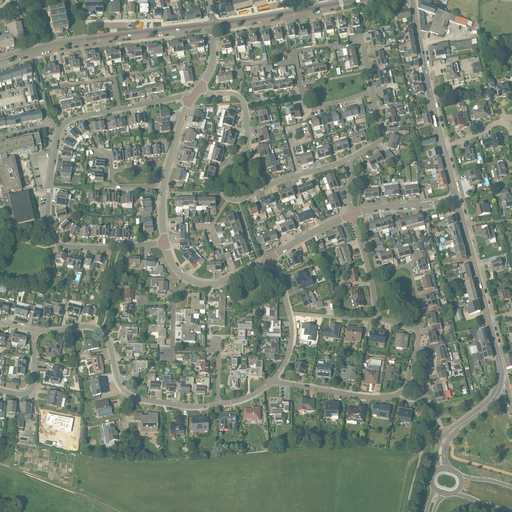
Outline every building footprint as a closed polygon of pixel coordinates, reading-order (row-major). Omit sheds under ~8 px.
[(120,4),(119,0),(113,0),(113,4),(111,4),(111,14),(116,14),(116,13),(120,13),(120,4)] [(161,10),(164,24),(178,23),(177,17),(171,18),(168,9),(166,9),(163,0),(159,0),(159,1),(161,10)] [(235,6),(233,0),(231,0),(232,2),(226,4),(227,7),(228,13),(236,11),(235,6)] [(187,22),(187,21),(186,17),(183,18),(179,2),(180,2),(176,3),(178,10),(175,11),(177,17),(178,23),(187,22)] [(193,13),(193,11),(190,11),(191,14),(186,15),(185,12),(182,13),(181,8),(180,2),(179,2),(183,18),(186,17),(187,21),(194,20),(193,13)] [(95,15),(95,14),(102,14),(102,3),(86,3),(86,14),(90,14),(90,15),(95,15)] [(228,13),(227,7),(223,8),(221,3),(216,4),(220,16),(225,14),(228,13)] [(66,5),(51,8),(55,32),(60,31),(60,37),(65,36),(64,30),(70,29),(66,5)] [(451,14),(446,13),(443,12),(439,10),(436,9),(430,7),(426,6),(424,5),(423,7),(419,6),(419,12),(421,31),(444,37),(449,21),(460,25),(462,21),(461,20),(461,18),(451,14)] [(391,23),(392,23),(397,22),(408,19),(408,18),(410,18),(409,11),(394,15),(394,16),(390,16),(391,23)] [(349,21),(351,35),(354,35),(353,28),(360,27),(358,15),(354,16),(354,20),(349,21)] [(336,26),(339,26),(340,30),(339,30),(339,35),(347,34),(348,35),(351,35),(349,21),(343,22),(343,20),(342,17),(338,18),(338,21),(335,21),(336,26)] [(335,21),(332,22),(332,19),(327,20),(328,23),(325,23),(326,24),(325,25),(326,30),(323,30),(324,39),(328,39),(327,32),(334,31),(333,31),(333,27),(336,26),(335,21)] [(311,35),(312,39),(312,43),(316,42),(315,36),(321,35),(321,34),(320,30),(319,27),(319,23),(312,24),(313,24),(314,34),(311,35)] [(0,51),(14,48),(13,41),(24,39),(21,25),(16,26),(8,27),(7,28),(7,29),(5,29),(6,32),(8,32),(10,32),(11,37),(0,39),(0,51)] [(285,37),(286,40),(287,45),(288,51),(291,50),(290,45),(289,38),(296,37),(296,36),(295,36),(293,25),(294,25),(287,26),(289,36),(285,37)] [(303,44),(302,37),(308,37),(306,25),(300,26),(301,36),(298,37),(300,45),(303,44)] [(395,39),(413,35),(412,28),(403,30),(404,34),(395,35),(395,39)] [(286,40),(285,37),(283,37),(281,29),(275,30),(276,40),(273,40),(276,55),(279,54),(277,42),(286,40)] [(247,42),(247,47),(248,51),(252,50),(251,45),(258,44),(258,43),(257,43),(255,31),(256,31),(251,32),(252,35),(249,35),(249,37),(250,42),(247,42)] [(269,31),(262,32),(264,42),(261,42),(263,55),(266,54),(264,44),(271,43),(271,42),(269,31)] [(372,41),(381,40),(379,33),(371,35),(372,41)] [(247,47),(247,42),(244,43),(243,35),(238,36),(239,36),(239,39),(237,39),(237,41),(236,41),(237,46),(234,46),(235,49),(236,56),(236,60),(240,59),(239,55),(239,53),(246,52),(245,47),(247,47)] [(413,35),(395,39),(396,42),(405,40),(406,45),(415,43),(413,35)] [(235,49),(234,46),(232,47),(230,37),(225,38),(226,41),(224,41),(224,43),(223,43),(224,48),(221,48),(222,52),(224,52),(225,51),(235,49)] [(191,54),(198,53),(197,50),(195,39),(188,41),(189,48),(190,52),(191,54)] [(197,50),(198,53),(205,51),(204,49),(203,41),(198,42),(198,39),(195,39),(197,50)] [(381,40),(372,41),(374,48),(382,46),(384,46),(384,45),(385,44),(385,43),(385,42),(384,41),(383,40),(383,39),(381,40)] [(435,50),(436,58),(450,55),(448,48),(455,47),(454,42),(452,43),(439,45),(440,49),(435,50)] [(173,55),(177,54),(174,43),(167,44),(167,45),(168,45),(169,52),(168,52),(169,52),(173,51),(173,54),(173,55)] [(174,43),(177,54),(184,53),(184,52),(183,52),(182,45),(178,46),(177,43),(174,43)] [(407,52),(416,50),(415,44),(406,45),(407,48),(404,48),(400,49),(400,50),(401,53),(404,52),(407,52)] [(154,46),(156,57),(163,55),(161,48),(157,48),(157,45),(154,46)] [(152,57),(156,57),(154,46),(147,47),(148,54),(148,55),(152,54),(153,57),(152,57)] [(132,60),(135,59),(133,48),(126,50),(127,57),(131,56),(132,59),(131,59),(132,60)] [(133,48),(135,59),(142,58),(142,61),(146,61),(144,53),(141,54),(140,50),(136,51),(136,48),(133,48)] [(344,57),(355,54),(354,48),(346,49),(345,49),(343,50),(344,57)] [(112,51),(114,61),(121,60),(120,53),(115,53),(115,50),(112,51)] [(404,52),(405,56),(405,59),(410,58),(417,56),(416,50),(407,52),(404,52)] [(115,65),(114,61),(112,51),(105,52),(106,59),(107,63),(111,62),(112,65),(115,65)] [(97,66),(96,63),(100,63),(99,55),(95,56),(94,52),(94,53),(91,53),(93,64),(94,67),(97,66)] [(377,61),(384,59),(383,52),(375,54),(377,61)] [(90,64),(93,64),(91,53),(85,54),(84,54),(86,62),(89,61),(90,64)] [(311,61),(311,58),(310,53),(307,53),(303,54),(304,60),(307,62),(311,61)] [(349,62),(357,61),(355,54),(344,57),(346,63),(349,62)] [(480,63),(479,57),(459,62),(459,65),(455,66),(449,67),(449,68),(447,69),(448,73),(445,74),(446,77),(447,77),(448,81),(458,79),(459,82),(464,81),(463,78),(470,77),(471,81),(478,79),(478,78),(483,77),(483,75),(481,63),(480,63)] [(70,70),(73,70),(71,59),(65,61),(65,60),(64,61),(66,68),(69,67),(70,71),(71,71),(70,70)] [(71,59),(73,70),(73,72),(80,71),(79,61),(74,62),(74,59),(71,59)] [(386,69),(394,67),(394,64),(390,65),(388,65),(387,59),(384,59),(377,61),(378,67),(385,66),(386,69)] [(349,62),(346,63),(347,69),(346,70),(347,73),(352,71),(352,69),(358,68),(357,61),(349,62)] [(314,75),(313,67),(312,62),(305,63),(308,76),(314,75)] [(405,65),(405,67),(406,71),(419,68),(418,63),(405,65)] [(319,66),(320,73),(327,72),(326,64),(319,66)] [(51,66),(53,76),(59,75),(60,75),(59,67),(54,68),(54,65),(51,66)] [(51,76),(53,76),(51,66),(44,67),(45,70),(39,71),(40,75),(42,75),(43,76),(44,77),(45,77),(46,77),(45,75),(45,74),(46,74),(49,73),(50,77),(51,77),(51,76)] [(391,71),(395,70),(394,67),(386,69),(386,72),(379,73),(380,80),(392,78),(391,71)] [(184,78),(192,76),(191,70),(186,71),(185,68),(179,69),(179,72),(183,71),(184,78)] [(225,76),(226,83),(233,82),(232,74),(225,75),(225,76)] [(419,84),(422,84),(421,77),(417,77),(417,74),(409,76),(410,79),(411,81),(410,82),(411,85),(419,84)] [(285,78),(287,89),(293,88),(292,81),(289,81),(288,77),(287,77),(286,75),(284,75),(285,77),(285,78)] [(192,76),(184,78),(185,84),(183,85),(184,87),(189,86),(188,84),(193,83),(192,76)] [(287,89),(285,78),(281,79),(281,78),(278,78),(278,79),(279,83),(280,90),(287,89)] [(387,89),(398,86),(398,84),(393,85),(392,78),(380,80),(382,87),(386,86),(387,89)] [(273,84),(272,80),(272,79),(265,80),(266,83),(267,91),(273,90),(272,84),(273,84)] [(274,91),(280,90),(279,83),(278,79),(272,80),(273,84),(272,84),(273,90),(274,91)] [(261,92),(267,91),(266,83),(265,80),(259,81),(259,84),(261,92)] [(254,93),(261,92),(259,84),(259,81),(252,82),(254,93)] [(98,94),(100,102),(106,101),(105,95),(106,94),(106,93),(105,89),(101,90),(100,89),(102,83),(100,82),(99,84),(98,88),(98,90),(98,91),(98,94)] [(157,93),(156,85),(155,82),(149,83),(149,86),(151,94),(157,93)] [(156,85),(157,93),(164,92),(162,84),(156,85)] [(419,87),(419,84),(411,85),(412,89),(413,88),(415,95),(424,93),(423,87),(419,87)] [(503,98),(506,97),(506,96),(510,95),(509,91),(510,90),(509,88),(508,87),(507,84),(496,87),(499,98),(502,97),(503,98)] [(145,95),(151,94),(149,86),(143,88),(143,89),(145,95)] [(384,99),(392,97),(391,91),(393,90),(398,89),(398,86),(387,89),(388,92),(383,93),(384,99)] [(30,96),(36,95),(34,87),(32,88),(32,87),(31,87),(30,88),(28,88),(30,96)] [(145,97),(145,95),(143,89),(137,91),(138,98),(145,97)] [(93,103),(100,102),(98,94),(98,91),(91,92),(92,95),(93,103)] [(125,101),(132,100),(130,92),(124,93),(125,101)] [(36,95),(30,96),(32,104),(34,104),(35,104),(36,104),(36,103),(38,103),(36,95)] [(87,105),(93,103),(92,95),(85,96),(85,97),(82,97),(83,103),(86,102),(87,105)] [(80,103),(83,103),(82,97),(79,98),(80,100),(73,101),(75,109),(81,108),(80,103)] [(390,108),(402,106),(401,103),(397,104),(396,97),(392,97),(384,99),(386,106),(390,105),(390,108)] [(299,112),(298,107),(293,108),(292,104),(285,105),(286,108),(289,108),(290,110),(289,110),(290,114),(299,112)] [(475,121),(489,117),(488,113),(488,112),(487,109),(485,104),(479,106),(480,110),(473,112),(475,121)] [(351,108),(353,117),(359,116),(359,118),(363,117),(360,105),(351,108)] [(388,119),(396,117),(395,112),(399,111),(400,116),(404,115),(402,106),(390,108),(391,111),(387,112),(388,119)] [(224,119),(234,121),(235,116),(228,114),(229,111),(235,112),(236,108),(230,107),(229,110),(227,110),(226,113),(224,119)] [(259,118),(268,116),(267,110),(266,107),(255,110),(256,116),(258,116),(259,118)] [(194,118),(203,120),(206,110),(199,108),(198,113),(195,112),(194,118)] [(346,119),(353,117),(351,108),(344,110),(344,109),(340,109),(342,116),(343,116),(344,119),(346,118),(346,119)] [(344,124),(342,116),(340,109),(337,110),(338,113),(331,115),(334,124),(338,123),(340,125),(344,124)] [(161,123),(169,122),(168,118),(170,118),(169,112),(160,113),(161,123)] [(299,112),(290,114),(291,119),(292,119),(292,121),(289,122),(290,125),(296,123),(295,120),(296,120),(301,118),(299,112)] [(456,116),(452,117),(452,116),(453,121),(455,129),(460,128),(461,130),(467,128),(466,124),(469,123),(466,113),(460,115),(460,114),(460,115),(461,118),(457,119),(456,116)] [(334,124),(331,115),(325,116),(324,114),(321,115),(323,121),(324,126),(325,130),(329,129),(328,125),(334,124)] [(314,128),(324,126),(323,121),(321,115),(318,116),(319,118),(312,119),(314,128)] [(128,127),(138,125),(137,116),(131,117),(131,119),(127,119),(128,127)] [(137,116),(138,125),(149,124),(148,116),(144,117),(144,116),(137,116)] [(259,128),(270,125),(269,122),(270,122),(268,116),(259,118),(260,122),(258,122),(259,128)] [(432,126),(429,116),(415,119),(417,124),(419,123),(419,125),(416,126),(416,130),(432,126)] [(396,117),(388,119),(389,125),(397,124),(396,117)] [(203,120),(194,118),(193,123),(195,124),(194,128),(200,129),(201,130),(203,120)] [(125,127),(128,127),(127,119),(117,121),(118,130),(125,129),(125,127)] [(232,127),(234,121),(224,119),(222,128),(225,129),(225,126),(232,127)] [(108,131),(118,130),(117,121),(111,122),(111,123),(107,124),(108,131)] [(169,122),(161,123),(162,127),(160,127),(161,133),(170,132),(169,122)] [(92,133),(99,132),(97,123),(91,124),(91,126),(87,126),(86,127),(89,134),(89,135),(92,133)] [(108,131),(107,124),(104,124),(104,123),(97,123),(99,132),(108,131)] [(89,134),(86,127),(84,124),(79,126),(79,128),(75,129),(74,131),(80,137),(81,137),(83,135),(86,133),(87,135),(89,134)] [(259,137),(268,135),(267,129),(266,129),(265,126),(270,125),(259,128),(260,131),(257,132),(259,137)] [(200,129),(194,128),(192,127),(191,131),(187,131),(186,136),(195,139),(196,135),(200,136),(201,133),(200,132),(200,129)] [(224,132),(225,129),(222,128),(221,132),(224,132),(222,138),(235,141),(236,135),(224,132)] [(80,137),(74,131),(74,130),(69,134),(70,135),(67,139),(66,140),(74,144),(76,141),(80,137)] [(361,144),(358,134),(354,135),(351,130),(350,130),(348,131),(347,131),(349,137),(350,139),(353,138),(355,145),(361,144)] [(358,134),(361,144),(367,142),(364,133),(368,132),(367,130),(364,131),(364,132),(358,134)] [(267,145),(269,144),(268,142),(270,141),(268,135),(259,137),(260,141),(258,141),(259,147),(267,145)] [(494,150),(503,147),(500,135),(491,138),(491,140),(483,142),(485,150),(493,148),(494,150)] [(195,140),(195,139),(186,136),(185,142),(187,143),(186,147),(189,147),(189,148),(190,148),(193,149),(193,148),(196,149),(197,143),(196,140),(195,140)] [(390,142),(397,145),(399,138),(391,136),(390,142)] [(421,147),(436,143),(434,136),(431,137),(425,138),(419,140),(421,147)] [(0,157),(36,150),(36,148),(41,147),(38,137),(3,145),(2,143),(0,143),(0,157)] [(347,140),(350,139),(349,137),(346,137),(346,140),(341,141),(343,151),(349,150),(347,140)] [(222,138),(221,144),(233,147),(235,141),(222,138)] [(74,144),(66,140),(63,145),(65,146),(63,150),(63,151),(72,152),(72,149),(75,144),(74,144)] [(284,153),(289,151),(286,140),(281,141),(282,147),(285,146),(286,149),(283,150),(284,153)] [(337,153),(343,151),(341,141),(334,143),(331,144),(332,147),(335,146),(337,153)] [(395,151),(397,145),(390,142),(388,149),(395,151)] [(332,147),(331,144),(328,145),(328,144),(322,146),(323,148),(325,158),(331,157),(329,148),(332,147)] [(268,151),(267,145),(259,147),(258,147),(259,153),(268,151)] [(152,147),(153,157),(160,156),(160,154),(163,154),(162,146),(152,147)] [(217,150),(218,147),(215,146),(213,155),(222,158),(224,152),(217,150)] [(147,158),(153,157),(152,147),(142,148),(143,156),(147,156),(147,158)] [(139,157),(143,156),(142,148),(132,150),(133,159),(140,158),(139,157)] [(198,150),(196,149),(193,148),(193,149),(190,148),(189,148),(188,151),(185,151),(184,157),(193,159),(196,159),(198,150)] [(319,160),(325,158),(323,148),(316,150),(314,151),(314,154),(318,153),(319,160)] [(471,150),(470,148),(466,149),(467,152),(462,154),(465,164),(471,162),(471,161),(475,160),(474,156),(475,156),(473,149),(471,150)] [(123,160),(133,159),(132,150),(126,150),(126,152),(122,152),(123,160)] [(270,157),(273,156),(271,150),(268,151),(259,153),(261,159),(265,158),(270,157)] [(386,152),(393,160),(395,158),(388,150),(386,152)] [(428,160),(433,159),(440,157),(438,150),(431,151),(426,152),(428,160)] [(72,152),(63,151),(62,158),(63,158),(63,161),(74,163),(75,159),(71,158),(72,152)] [(311,155),(314,154),(314,151),(310,152),(311,154),(305,155),(307,165),(313,163),(311,155)] [(124,162),(123,160),(122,152),(112,153),(113,162),(117,161),(117,163),(124,162)] [(390,162),(393,160),(386,152),(384,154),(390,162)] [(373,158),(378,164),(384,161),(379,154),(373,158)] [(221,164),(222,158),(213,155),(211,161),(209,160),(208,164),(210,164),(211,161),(221,164)] [(307,165),(305,155),(299,157),(299,155),(295,156),(296,159),(299,158),(301,166),(307,165)] [(266,164),(275,161),(274,156),(273,156),(270,157),(265,158),(266,164)] [(0,188),(1,194),(11,193),(17,191),(18,195),(22,194),(14,157),(6,158),(6,161),(0,162),(0,188)] [(191,169),(193,159),(184,157),(182,163),(185,163),(184,167),(188,168),(191,169)] [(380,168),(378,164),(373,158),(368,161),(369,163),(366,165),(370,170),(372,168),(375,166),(377,169),(380,168)] [(431,165),(427,166),(427,168),(442,165),(440,159),(430,162),(431,165)] [(74,166),(74,163),(63,161),(62,171),(71,173),(72,166),(74,166)] [(277,167),(275,161),(266,164),(268,170),(272,169),(277,167)] [(92,172),(103,173),(103,169),(104,169),(104,162),(96,162),(95,168),(91,167),(87,167),(87,171),(91,171),(91,172),(92,172)] [(209,168),(210,164),(208,164),(207,167),(205,173),(215,175),(216,169),(209,168)] [(496,181),(502,179),(501,177),(506,176),(504,168),(506,168),(505,164),(492,167),(496,181)] [(188,168),(184,167),(181,166),(180,170),(177,170),(176,175),(185,178),(188,168)] [(272,169),(268,170),(270,177),(277,175),(277,174),(282,173),(280,166),(277,167),(272,169)] [(70,183),(71,173),(62,171),(61,178),(62,178),(62,182),(70,183)] [(482,180),(484,179),(483,174),(481,175),(480,171),(467,174),(468,178),(469,181),(471,180),(472,185),(477,183),(477,186),(483,185),(482,180)] [(102,176),(103,173),(92,172),(90,173),(93,177),(95,176),(94,182),(103,183),(103,177),(102,176)] [(213,181),(215,175),(205,173),(203,182),(206,183),(207,180),(213,181)] [(427,184),(446,179),(444,174),(437,175),(437,178),(430,180),(430,181),(427,182),(427,184)] [(183,188),(185,178),(176,175),(175,181),(178,182),(177,186),(183,188)] [(327,184),(337,181),(336,178),(335,179),(333,175),(325,178),(327,184)] [(446,179),(427,184),(428,185),(430,185),(432,190),(447,186),(446,179)] [(399,191),(402,191),(401,180),(398,181),(397,182),(391,183),(391,187),(392,197),(395,197),(395,196),(399,195),(399,191)] [(412,197),(411,187),(405,188),(404,180),(401,180),(402,191),(405,190),(405,197),(409,196),(410,197),(412,197)] [(411,187),(412,197),(416,197),(415,196),(419,195),(419,190),(422,190),(421,185),(421,183),(420,180),(417,181),(418,186),(411,187)] [(330,191),(321,194),(322,197),(327,195),(332,193),(331,190),(338,188),(337,184),(338,184),(337,181),(327,184),(330,191)] [(319,198),(315,187),(312,188),(311,183),(304,186),(307,193),(313,191),(314,193),(317,199),(319,198)] [(301,196),(307,193),(304,186),(298,188),(301,196)] [(382,192),(381,186),(379,186),(378,186),(378,189),(371,190),(372,200),(376,200),(375,198),(379,198),(379,193),(382,192)] [(392,197),(391,187),(385,188),(385,186),(381,186),(382,192),(385,192),(385,197),(389,196),(389,198),(392,197)] [(372,200),(371,190),(365,190),(364,188),(361,188),(362,197),(365,196),(366,199),(370,199),(370,200),(372,200)] [(286,192),(288,199),(289,201),(295,199),(294,197),(292,189),(286,192)] [(57,200),(66,201),(67,195),(68,191),(59,190),(59,194),(58,194),(57,200)] [(508,194),(507,190),(509,190),(500,192),(503,202),(505,201),(507,209),(510,208),(511,210),(511,209),(511,197),(510,198),(508,194),(510,194),(508,194)] [(282,201),(288,199),(286,192),(279,194),(282,201)] [(10,232),(10,233),(16,232),(17,234),(35,230),(35,226),(28,193),(12,196),(11,193),(1,194),(8,224),(6,224),(7,230),(10,230),(10,232)] [(330,204),(339,201),(338,198),(337,199),(336,195),(333,196),(332,193),(327,195),(330,204)] [(102,204),(102,196),(98,196),(98,195),(92,194),(91,204),(102,204)] [(112,205),(112,195),(106,195),(106,196),(102,196),(102,204),(112,205)] [(122,205),(122,197),(118,197),(118,195),(112,195),(112,205),(122,205)] [(122,197),(122,205),(132,205),(132,196),(126,196),(126,197),(122,197)] [(267,198),(271,209),(277,206),(276,204),(273,196),(267,198)] [(142,208),(151,207),(150,197),(142,198),(143,202),(141,202),(142,208)] [(266,210),(271,209),(267,198),(260,201),(263,207),(261,209),(266,222),(266,221),(266,219),(267,219),(265,213),(267,212),(266,210)] [(65,207),(66,201),(57,200),(56,206),(58,206),(57,213),(64,211),(66,210),(65,207)] [(339,201),(330,204),(333,211),(340,208),(339,204),(340,204),(339,201)] [(254,205),(253,202),(248,204),(252,216),(259,213),(256,205),(254,205)] [(483,206),(483,205),(477,206),(479,213),(478,213),(479,217),(490,214),(488,205),(483,206)] [(143,218),(151,217),(150,213),(152,213),(151,207),(142,208),(139,208),(140,218),(143,218)] [(312,216),(315,215),(313,209),(310,210),(309,207),(302,210),(304,213),(307,223),(310,222),(309,221),(313,220),(312,216)] [(66,216),(64,211),(57,213),(55,214),(57,220),(59,219),(61,225),(66,221),(68,219),(71,216),(69,214),(66,216)] [(304,224),(307,223),(304,213),(297,216),(297,215),(294,216),(296,222),(299,221),(300,224),(304,223),(304,224)] [(231,225),(239,222),(238,219),(237,220),(236,216),(228,219),(225,219),(227,226),(231,225)] [(293,223),(296,222),(294,216),(291,217),(290,217),(290,218),(285,220),(286,224),(289,232),(295,230),(293,223)] [(416,217),(418,228),(425,226),(424,225),(427,225),(426,219),(423,219),(422,216),(416,217)] [(143,228),(152,227),(151,217),(143,218),(140,218),(140,222),(142,222),(143,228)] [(413,229),(418,228),(416,217),(410,219),(413,229)] [(445,227),(457,224),(455,217),(441,221),(442,225),(445,224),(445,227)] [(397,229),(396,223),(393,224),(391,218),(386,220),(387,227),(388,229),(389,232),(395,231),(394,230),(397,229)] [(408,230),(413,229),(410,219),(405,220),(406,227),(407,227),(408,230)] [(382,230),(388,229),(387,227),(386,220),(380,221),(382,228),(382,230)] [(401,229),(406,227),(405,220),(399,221),(399,222),(396,223),(397,229),(398,229),(398,232),(401,231),(401,229)] [(66,221),(61,225),(59,228),(63,232),(64,231),(69,236),(70,233),(73,227),(70,226),(66,221)] [(377,232),(382,230),(382,228),(380,221),(374,222),(377,232)] [(233,231),(241,228),(239,222),(231,225),(233,231)] [(289,232),(286,224),(279,226),(279,225),(278,222),(275,223),(279,232),(281,231),(282,234),(289,232)] [(368,234),(377,232),(374,222),(368,224),(369,228),(366,228),(368,234)] [(275,233),(279,232),(275,223),(276,226),(273,227),(275,232),(269,234),(268,231),(272,242),(278,240),(275,233)] [(177,234),(185,234),(185,227),(185,224),(183,224),(179,224),(179,227),(177,227),(177,234)] [(81,239),(82,229),(81,229),(81,230),(79,230),(73,227),(70,233),(69,236),(75,238),(76,236),(79,238),(81,239)] [(152,227),(143,228),(144,238),(152,237),(151,233),(153,233),(152,227)] [(102,238),(102,228),(96,228),(96,229),(92,229),(92,237),(102,238)] [(112,238),(112,230),(108,230),(108,228),(102,228),(102,238),(112,238)] [(242,235),(243,234),(241,228),(233,231),(235,237),(236,237),(242,235)] [(495,239),(492,228),(482,231),(483,234),(484,234),(486,242),(491,241),(491,240),(495,239)] [(92,237),(92,229),(88,229),(82,229),(81,239),(87,239),(87,237),(92,237)] [(344,239),(340,229),(334,232),(326,235),(328,242),(336,239),(337,242),(344,239)] [(122,240),(122,230),(116,230),(112,230),(112,238),(116,238),(116,239),(122,240)] [(122,230),(122,240),(128,240),(128,238),(132,239),(132,230),(128,230),(122,230)] [(265,244),(272,242),(268,231),(258,234),(255,235),(258,244),(264,242),(265,244)] [(446,243),(461,239),(459,232),(449,235),(445,236),(446,243)] [(180,244),(189,243),(189,240),(189,234),(185,234),(177,234),(177,241),(180,241),(180,244)] [(233,245),(236,244),(245,241),(242,235),(236,237),(235,237),(231,238),(233,245)] [(454,248),(463,246),(461,239),(446,243),(443,243),(444,247),(450,245),(450,244),(453,244),(454,248)] [(314,243),(317,251),(323,248),(320,240),(314,243)] [(238,250),(247,247),(245,241),(236,244),(238,250)] [(403,250),(403,249),(402,246),(397,247),(396,245),(393,246),(394,250),(395,255),(398,255),(399,258),(405,257),(403,250)] [(410,252),(413,251),(411,246),(408,246),(409,248),(403,249),(403,250),(405,257),(411,255),(410,252)] [(456,257),(465,254),(463,246),(454,248),(447,250),(448,257),(452,256),(451,253),(455,252),(456,257)] [(247,247),(238,250),(234,251),(236,259),(240,258),(240,256),(248,254),(247,250),(248,250),(247,247)] [(350,256),(347,247),(338,251),(339,255),(340,258),(338,259),(340,266),(351,262),(349,256),(350,256)] [(191,249),(190,251),(183,257),(188,262),(194,255),(197,253),(193,249),(191,249)] [(392,256),(395,255),(394,250),(391,250),(391,252),(385,253),(387,261),(393,260),(392,256)] [(387,261),(385,253),(380,255),(380,252),(373,254),(375,261),(381,259),(382,262),(387,261)] [(56,260),(65,262),(66,259),(66,258),(66,256),(57,253),(57,255),(54,254),(52,261),(55,262),(56,260)] [(290,268),(301,264),(299,257),(301,256),(299,253),(293,255),(294,259),(287,261),(290,268)] [(419,268),(429,265),(428,259),(427,259),(425,253),(420,254),(421,257),(420,258),(421,261),(417,262),(419,268)] [(456,257),(449,258),(450,262),(456,260),(457,263),(467,260),(465,254),(456,257)] [(199,264),(203,260),(201,258),(199,260),(194,255),(188,262),(192,266),(197,262),(199,264)] [(69,256),(68,260),(66,259),(65,262),(64,267),(66,267),(66,268),(67,265),(74,267),(76,258),(69,256)] [(93,268),(94,262),(91,261),(92,258),(86,256),(84,263),(84,265),(89,267),(89,269),(92,270),(93,268)] [(94,262),(93,268),(99,269),(99,266),(105,268),(107,261),(104,260),(105,259),(95,256),(94,262)] [(143,269),(143,261),(140,261),(140,258),(129,257),(129,259),(126,259),(126,266),(129,266),(129,265),(136,266),(135,269),(142,270),(142,269),(143,269)] [(493,272),(504,269),(503,264),(508,262),(506,257),(498,259),(499,262),(491,264),(493,272)] [(84,265),(84,263),(81,263),(81,259),(76,258),(74,267),(79,269),(78,273),(81,274),(82,271),(83,265),(84,265)] [(158,276),(158,275),(160,275),(163,272),(163,269),(162,266),(158,266),(158,263),(155,263),(155,260),(146,260),(146,261),(143,261),(143,269),(145,269),(145,268),(150,268),(150,276),(158,276)] [(215,263),(215,272),(221,271),(221,270),(222,270),(223,269),(224,268),(225,266),(225,265),(225,264),(224,262),(221,263),(215,263)] [(430,274),(433,274),(432,270),(430,270),(429,265),(419,268),(420,273),(424,272),(425,276),(430,274)] [(459,275),(470,273),(468,266),(458,268),(457,266),(452,267),(451,268),(451,271),(457,269),(459,275)] [(350,284),(358,283),(357,276),(358,275),(357,271),(348,272),(350,284)] [(308,278),(306,272),(295,277),(296,279),(295,280),(298,290),(313,285),(311,277),(308,278)] [(470,273),(459,275),(460,282),(472,279),(470,273)] [(431,283),(435,282),(433,274),(430,274),(425,276),(425,278),(421,279),(423,285),(431,283)] [(167,292),(167,283),(164,283),(164,280),(151,279),(151,287),(159,287),(158,292),(157,292),(157,295),(165,295),(165,292),(167,292)] [(435,292),(438,291),(437,289),(436,288),(435,282),(431,283),(423,285),(424,291),(428,290),(429,293),(435,292)] [(467,295),(475,293),(472,282),(462,285),(464,295),(467,294),(467,295)] [(120,302),(123,302),(131,303),(131,300),(133,300),(133,291),(130,290),(130,287),(126,287),(126,284),(122,283),(122,287),(117,287),(117,294),(125,295),(125,299),(123,299),(123,300),(120,299),(120,302)] [(427,303),(435,301),(434,298),(438,297),(438,294),(438,291),(435,292),(429,293),(430,296),(426,297),(427,303)] [(511,295),(510,296),(509,291),(499,294),(501,302),(511,300),(511,303),(511,295)] [(355,308),(364,306),(361,292),(352,293),(355,308)] [(314,299),(312,293),(301,297),(305,308),(310,306),(311,308),(315,306),(316,310),(323,307),(321,301),(317,303),(315,299),(314,299)] [(460,307),(468,304),(478,302),(475,293),(467,295),(468,298),(462,300),(463,303),(459,304),(460,307)] [(191,310),(200,310),(205,311),(205,306),(204,306),(200,306),(199,306),(199,294),(191,294),(191,310)] [(218,311),(225,311),(225,295),(217,295),(218,295),(209,295),(209,302),(218,303),(218,311)] [(73,315),(75,306),(69,304),(70,299),(68,299),(67,301),(66,301),(64,310),(67,311),(66,313),(73,315)] [(12,310),(14,303),(14,302),(9,301),(8,304),(4,303),(2,312),(8,313),(9,309),(12,310)] [(64,310),(66,301),(64,310),(58,308),(59,304),(53,302),(52,305),(51,309),(51,311),(54,312),(53,314),(63,316),(64,310)] [(433,311),(438,310),(438,309),(440,309),(439,303),(435,304),(435,301),(427,303),(428,308),(432,307),(433,311)] [(32,306),(33,302),(31,302),(30,305),(29,305),(28,309),(22,307),(20,317),(26,318),(28,312),(31,312),(32,306)] [(83,312),(84,309),(85,303),(82,302),(81,305),(81,307),(75,306),(73,315),(79,316),(79,314),(83,314),(83,312)] [(131,306),(131,303),(123,302),(123,305),(124,306),(124,312),(120,312),(120,319),(129,319),(129,316),(132,316),(132,306),(131,306)] [(478,302),(468,304),(470,311),(468,312),(469,316),(480,313),(478,302)] [(20,317),(22,307),(16,306),(16,304),(14,303),(12,310),(15,311),(14,314),(14,315),(20,317)] [(51,311),(51,309),(45,307),(46,305),(43,305),(42,310),(41,313),(43,314),(43,317),(49,318),(51,311)] [(41,313),(42,310),(35,308),(36,306),(32,306),(31,312),(34,313),(33,318),(39,319),(40,313),(41,313)] [(83,312),(83,314),(83,315),(91,317),(92,315),(95,316),(97,309),(95,309),(95,307),(91,306),(90,310),(84,309),(83,312)] [(269,317),(263,317),(263,322),(273,322),(277,322),(277,314),(277,306),(269,306),(269,317)] [(156,326),(164,326),(164,323),(165,323),(165,313),(163,313),(164,309),(148,309),(148,312),(147,316),(157,317),(157,323),(156,323),(156,326)] [(460,309),(452,311),(456,323),(464,321),(460,309)] [(199,315),(199,314),(205,314),(205,311),(200,310),(191,310),(185,310),(185,318),(185,326),(181,326),(185,326),(193,327),(193,326),(201,327),(201,326),(193,326),(193,315),(199,315)] [(428,321),(436,320),(434,314),(439,312),(438,310),(433,311),(434,314),(427,315),(428,321)] [(225,311),(218,311),(218,319),(216,319),(209,319),(209,326),(217,327),(225,327),(225,311)] [(245,341),(247,341),(245,341),(246,330),(252,330),(252,319),(245,319),(245,325),(238,324),(237,332),(238,332),(237,340),(233,340),(233,341),(237,341),(245,341)] [(434,329),(441,327),(439,319),(436,320),(428,321),(430,327),(433,326),(434,329)] [(271,338),(279,338),(281,338),(281,330),(280,330),(281,322),(277,322),(273,322),(273,333),(266,333),(266,338),(271,338)] [(314,342),(316,327),(310,326),(310,325),(302,324),(302,330),(305,330),(304,337),(308,337),(308,341),(314,342)] [(164,326),(156,326),(148,325),(148,327),(148,330),(148,333),(158,333),(158,339),(157,339),(156,345),(164,345),(164,340),(165,340),(166,329),(164,329),(164,326)] [(337,340),(339,326),(331,325),(330,329),(325,329),(324,338),(337,340)] [(200,333),(201,327),(193,326),(193,327),(185,326),(181,326),(181,334),(182,334),(181,342),(195,342),(195,335),(194,335),(194,331),(195,331),(195,333),(200,333)] [(120,344),(127,344),(128,344),(128,341),(127,341),(127,335),(137,335),(137,328),(122,327),(121,331),(120,331),(119,341),(120,341),(120,344)] [(360,342),(362,331),(354,330),(354,328),(348,327),(346,341),(353,342),(353,341),(360,342)] [(429,340),(436,338),(435,332),(440,331),(442,330),(441,327),(434,329),(434,332),(427,334),(429,340)] [(485,331),(477,333),(476,329),(469,330),(470,335),(473,334),(474,338),(475,341),(472,342),(471,342),(471,345),(473,345),(488,341),(485,331)] [(386,333),(375,332),(375,333),(371,332),(370,342),(384,344),(386,333)] [(13,335),(11,343),(18,344),(20,337),(13,335)] [(406,349),(407,342),(404,342),(405,336),(397,335),(395,347),(406,349)] [(20,337),(18,344),(17,348),(19,348),(22,347),(23,345),(25,346),(27,339),(20,337)] [(441,346),(444,345),(444,342),(442,342),(441,337),(436,338),(429,340),(430,345),(435,344),(436,347),(441,346)] [(264,350),(264,351),(264,354),(265,354),(265,357),(275,357),(275,354),(279,354),(279,346),(278,346),(279,338),(271,338),(271,349),(264,349),(264,350)] [(83,352),(99,349),(97,339),(84,342),(85,347),(83,348),(83,352)] [(59,356),(62,341),(53,340),(52,345),(49,345),(47,357),(57,359),(57,356),(59,356)] [(247,346),(247,341),(245,341),(237,341),(233,341),(233,348),(233,356),(233,357),(238,357),(241,357),(241,346),(247,346)] [(483,355),(491,352),(488,341),(473,345),(474,347),(477,346),(479,354),(474,355),(474,356),(482,353),(483,355)] [(142,352),(142,345),(131,344),(127,344),(126,349),(124,349),(124,358),(125,358),(125,361),(132,361),(133,361),(133,358),(132,358),(132,352),(142,352)] [(444,355),(447,354),(445,345),(444,345),(441,346),(436,347),(436,350),(435,351),(437,357),(444,355)] [(482,353),(474,356),(475,358),(473,359),(476,369),(480,368),(478,362),(493,358),(491,352),(483,355),(482,353)] [(442,365),(447,363),(449,362),(449,361),(452,361),(450,353),(447,354),(444,355),(437,357),(438,362),(435,363),(436,366),(442,365)] [(207,374),(208,364),(205,364),(205,357),(191,356),(191,362),(196,363),(196,366),(200,366),(199,374),(198,374),(198,377),(205,377),(206,374),(207,374)] [(233,357),(233,356),(231,356),(231,365),(230,365),(230,373),(246,373),(246,370),(246,369),(247,366),(238,366),(238,357),(233,357)] [(100,357),(91,359),(92,367),(91,367),(89,369),(89,375),(94,374),(94,372),(103,371),(100,357)] [(380,367),(381,361),(371,360),(370,366),(371,366),(371,367),(368,367),(367,370),(366,370),(364,383),(377,385),(378,372),(379,367),(380,367)] [(26,362),(18,361),(17,368),(25,369),(26,362)] [(147,362),(133,361),(132,361),(132,365),(130,365),(130,375),(131,375),(130,381),(138,381),(138,375),(137,375),(137,369),(147,369),(147,362)] [(246,377),(262,378),(263,361),(256,361),(255,370),(246,369),(246,370),(246,373),(246,377)] [(305,375),(307,365),(295,363),(295,365),(296,366),(296,368),(296,374),(305,375)] [(438,375),(445,373),(449,372),(447,363),(442,365),(436,366),(437,369),(436,369),(438,375)] [(399,369),(399,368),(399,367),(400,366),(399,365),(394,364),(394,368),(388,367),(386,380),(394,381),(395,376),(398,376),(399,369)] [(330,378),(332,366),(318,365),(316,376),(330,378)] [(63,369),(63,368),(53,366),(51,375),(46,374),(45,380),(50,381),(50,383),(59,385),(62,369),(63,369)] [(355,375),(356,368),(348,367),(347,370),(342,369),(340,378),(348,379),(348,381),(355,382),(356,375),(355,375)] [(24,376),(25,369),(17,368),(14,368),(13,374),(24,376)] [(246,377),(246,373),(230,373),(230,380),(230,388),(237,389),(238,379),(246,380),(246,377)] [(442,383),(446,382),(447,382),(445,373),(438,375),(439,381),(435,382),(436,385),(442,383)] [(162,381),(159,381),(159,382),(154,382),(155,374),(147,374),(146,386),(150,387),(150,390),(159,391),(159,389),(162,389),(162,381)] [(177,391),(178,384),(175,384),(175,385),(167,385),(167,381),(170,381),(170,377),(169,377),(165,377),(162,376),(162,381),(162,389),(165,389),(165,393),(174,393),(174,391),(177,391)] [(193,385),(193,378),(186,378),(186,382),(181,381),(180,384),(178,384),(177,391),(180,392),(180,393),(189,394),(189,390),(193,391),(193,385)] [(193,385),(193,391),(193,392),(196,392),(196,394),(205,395),(205,391),(208,391),(209,379),(201,378),(201,386),(196,386),(196,385),(193,385)] [(93,395),(107,392),(105,379),(90,382),(93,395)] [(434,394),(446,392),(444,386),(446,385),(446,382),(442,383),(436,385),(437,388),(433,389),(434,394)] [(60,408),(63,394),(48,391),(47,396),(49,396),(47,405),(60,408)] [(446,392),(434,394),(435,400),(439,399),(440,402),(448,401),(446,392)] [(313,412),(313,402),(307,402),(307,400),(298,400),(298,411),(313,412)] [(109,408),(107,402),(94,405),(95,411),(97,411),(99,418),(112,415),(111,408),(109,408)] [(15,414),(16,404),(8,403),(7,414),(15,414)] [(289,413),(289,403),(284,403),(282,403),(282,406),(273,406),(269,406),(269,409),(269,415),(276,415),(275,418),(281,418),(281,412),(289,413)] [(338,418),(338,404),(330,404),(330,403),(326,403),(326,419),(331,419),(331,418),(338,418)] [(22,404),(22,414),(19,413),(18,416),(18,424),(17,432),(23,432),(24,420),(31,421),(31,416),(31,415),(33,415),(34,410),(32,410),(32,405),(32,407),(29,406),(29,404),(22,404)] [(388,419),(390,407),(382,406),(382,407),(374,406),(372,415),(377,416),(377,417),(388,419)] [(363,424),(365,408),(359,407),(358,410),(348,409),(346,422),(363,424)] [(259,422),(259,410),(253,409),(253,410),(245,410),(245,420),(251,421),(251,422),(259,422)] [(410,424),(412,411),(400,409),(398,422),(410,424)] [(135,414),(135,421),(141,421),(141,432),(157,432),(157,414),(149,414),(149,416),(149,417),(149,421),(141,421),(142,417),(142,414),(135,414)] [(60,418),(48,415),(46,424),(45,424),(45,425),(52,426),(51,430),(52,430),(53,426),(61,428),(61,430),(70,432),(72,420),(73,420),(73,419),(66,418),(66,420),(60,419),(60,418)] [(235,424),(235,415),(227,415),(227,416),(220,416),(220,424),(220,431),(229,431),(229,424),(235,424)] [(177,434),(176,432),(184,431),(183,418),(177,418),(177,424),(170,425),(171,432),(171,434),(177,434)] [(200,419),(200,418),(192,419),(193,433),(208,432),(207,419),(200,419)] [(42,423),(38,423),(37,436),(45,436),(45,427),(42,426),(42,423)] [(110,427),(109,423),(102,425),(102,428),(103,432),(106,432),(107,437),(104,438),(106,446),(114,445),(114,441),(117,440),(114,426),(110,427)]
